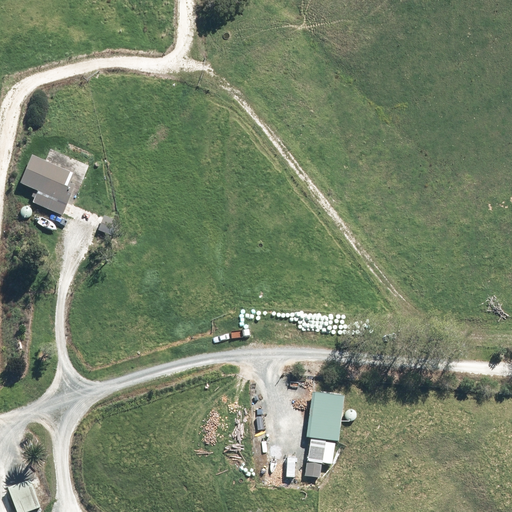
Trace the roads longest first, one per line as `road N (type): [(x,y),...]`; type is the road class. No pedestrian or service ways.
road 1 (track): [(165,76),(240,114),(415,321),(414,364)]
road 2 (track): [(184,0),(179,54),(165,76),(104,73),(16,91),(0,163)]
road 3 (track): [(86,249),(56,311),(67,406)]
road 4 (track): [(293,511),(289,461),(248,359)]
